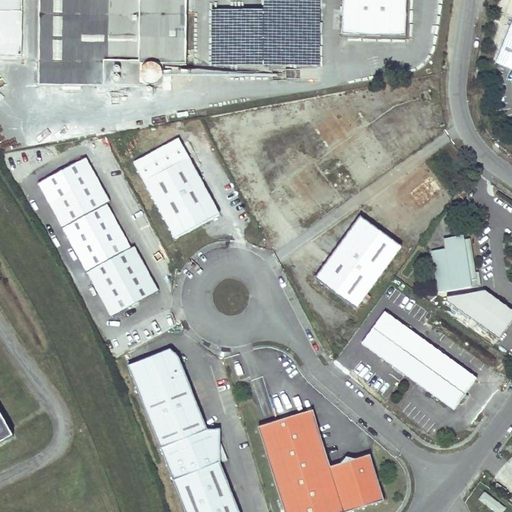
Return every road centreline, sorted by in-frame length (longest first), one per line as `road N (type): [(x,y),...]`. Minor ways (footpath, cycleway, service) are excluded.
road 1 (unclassified): [(454,482),(328,380),(284,324),(260,312)]
road 2 (unclassified): [(260,312),(263,288),(250,269),(227,262),(205,271),(195,292),(205,321),(231,331),(253,322)]
road 3 (unclassified): [(469,0),(459,111),(478,149),(511,177)]
